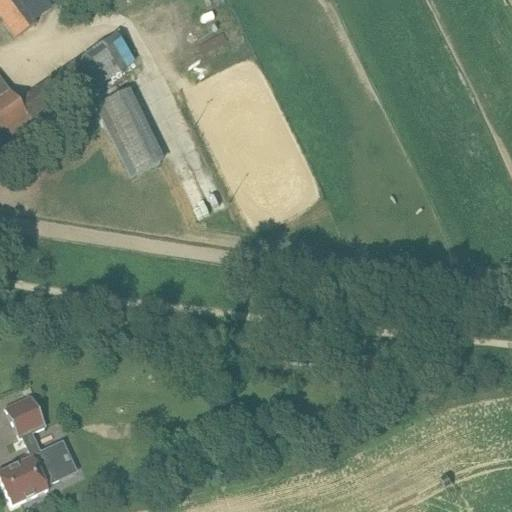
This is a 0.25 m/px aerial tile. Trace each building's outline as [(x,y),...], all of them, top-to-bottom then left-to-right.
[(43,0),(0,0),(0,17),(15,39),(36,24),(34,21),(51,9),(43,0)] [(0,78),(0,144),(29,124),(34,131),(134,62),(115,34),(16,102),(0,78)] [(131,180),(160,166),(125,94),(96,108),(131,180)] [(211,174),(196,182),(185,160),(169,168),(196,222),(227,206),(211,174)] [(0,474),(0,484),(11,509),(50,492),(47,486),(52,483),(53,485),(75,475),(70,464),(71,463),(68,458),(67,458),(62,446),(41,456),(32,436),(46,430),(32,399),(7,410),(21,441),(24,440),(33,458),(0,474)]
